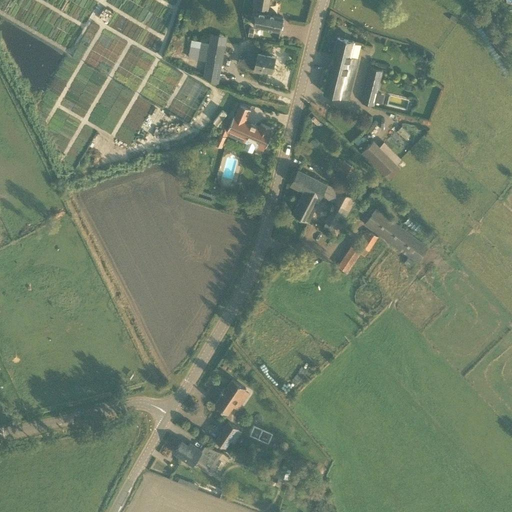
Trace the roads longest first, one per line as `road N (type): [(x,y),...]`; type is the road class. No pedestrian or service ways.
road 1 (tertiary): [(168,415),(245,293),(327,0)]
road 2 (tertiary): [(0,432),(137,402),(168,415)]
